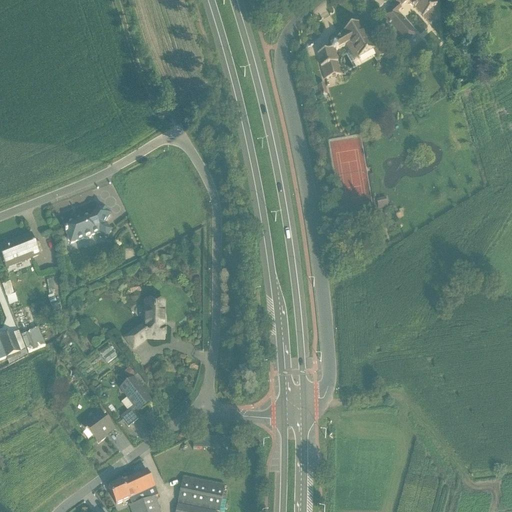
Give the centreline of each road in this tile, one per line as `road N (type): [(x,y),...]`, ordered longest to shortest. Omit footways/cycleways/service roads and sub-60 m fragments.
road 1 (residential): [(207,414),(217,229),(212,191),(184,144),(164,140),(0,216)]
road 2 (unclassified): [(319,0),(279,46),(324,328),(327,387),(302,404)]
road 3 (secondary): [(209,0),(247,145),(273,294),(281,419)]
road 4 (secondary): [(302,404),(268,140),(229,0)]
road 5 (track): [(320,397),(395,389),(464,473)]
road 6 (residential): [(58,511),(183,417),(207,414)]
road 7 (track): [(176,141),(120,0)]
